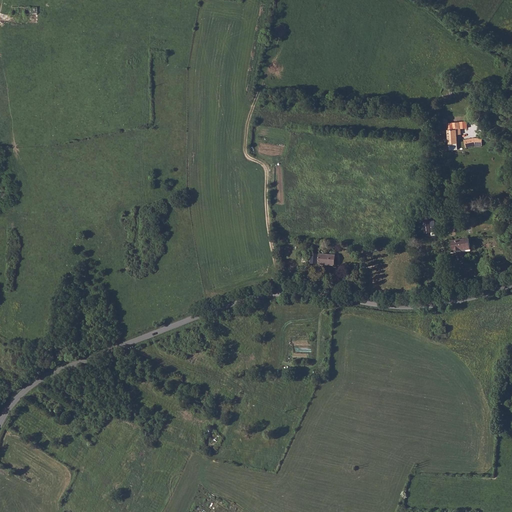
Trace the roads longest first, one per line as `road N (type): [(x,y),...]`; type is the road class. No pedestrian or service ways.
road 1 (unclassified): [(0,424),(32,385),(242,301),(311,297),(403,308),(511,288)]
road 2 (track): [(244,511),(204,487),(231,419),(219,400)]
